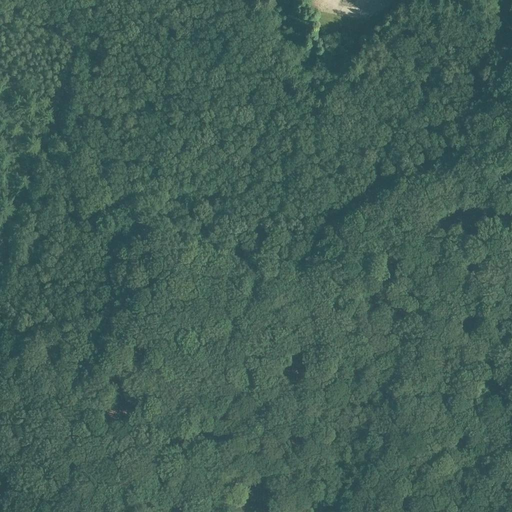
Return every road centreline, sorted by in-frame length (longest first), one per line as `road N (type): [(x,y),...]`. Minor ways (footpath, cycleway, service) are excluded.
road 1 (track): [(488,196),(395,242),(334,295),(289,305),(233,297),(185,303),(0,381)]
road 2 (track): [(321,511),(336,466),(441,324),(488,196)]
road 3 (track): [(98,0),(0,276)]
